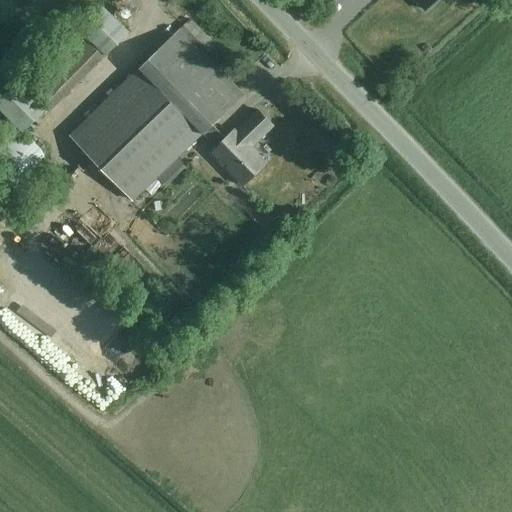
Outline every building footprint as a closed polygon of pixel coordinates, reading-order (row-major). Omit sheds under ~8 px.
[(415,0),(425,10),(435,0),(415,0)] [(50,110),(104,55),(128,34),(104,6),(79,29),(85,36),(30,91),(50,110)] [(234,130),(225,139),(212,126),(243,96),(179,29),(138,69),(139,70),(70,137),(133,202),(151,185),(149,183),(200,132),(215,148),(209,154),(241,187),(266,164),(250,148),(272,127),(257,111),(236,132),(234,130)] [(46,110),(18,81),(0,98),(0,110),(22,133),(46,110)] [(45,170),(45,168),(45,165),(44,163),(44,160),(43,158),(42,155),(41,153),(40,151),(38,149),(36,147),(34,145),(32,144),(30,143),(28,141),(26,140),(23,140),(21,139),(18,139),(16,139),(13,139),(11,139),(8,140),(6,140),(4,141),(1,143),(0,143),(0,191),(1,193),(4,194),(6,195),(8,196),(11,196),(13,196),(16,197),(18,197),(21,196),(23,196),(26,195),(30,193),(32,191),(34,190),(36,188),(38,186),(40,184),(41,182),(42,180),(43,178),(44,175),(44,173),(45,170)] [(64,362),(72,354),(57,337),(48,345),(64,362)]
